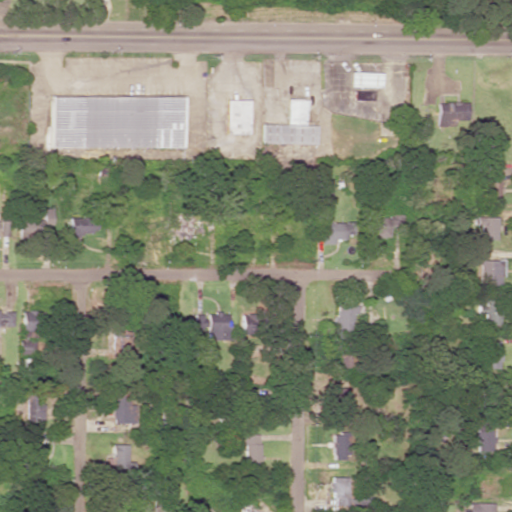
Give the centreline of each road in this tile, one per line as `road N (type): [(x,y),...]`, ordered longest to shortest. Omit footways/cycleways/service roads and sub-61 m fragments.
road 1 (tertiary): [(0,39),(511,41)]
road 2 (residential): [(0,275),(398,274)]
road 3 (residential): [(83,275),(80,511)]
road 4 (residential): [(297,275),(294,511)]
